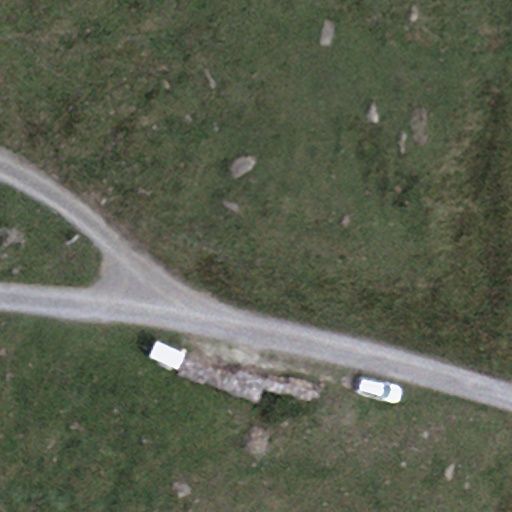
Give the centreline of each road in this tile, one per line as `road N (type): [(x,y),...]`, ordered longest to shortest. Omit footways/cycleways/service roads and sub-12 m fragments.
road 1 (track): [(511,400),(195,323),(0,302)]
road 2 (track): [(0,167),(115,241),(195,323)]
